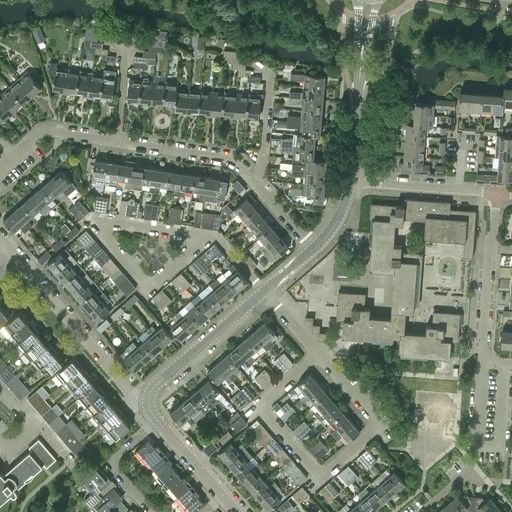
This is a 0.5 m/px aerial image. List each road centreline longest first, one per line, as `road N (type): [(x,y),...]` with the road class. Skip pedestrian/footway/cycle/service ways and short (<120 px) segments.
road 1 (residential): [(317,354),(258,406),(317,477),(378,425)]
road 2 (residential): [(7,248),(129,391),(147,399)]
road 3 (residential): [(483,361),(478,440),(492,447),(500,440),(506,363)]
road 4 (residential): [(483,361),(495,191)]
road 5 (residential): [(147,399),(264,290)]
road 6 (residential): [(119,143),(235,161),(255,184)]
road 7 (residential): [(350,181),(495,191)]
road 8 (residential): [(255,184),(264,165),(270,74),(257,62)]
road 9 (residential): [(155,511),(110,460),(156,421)]
